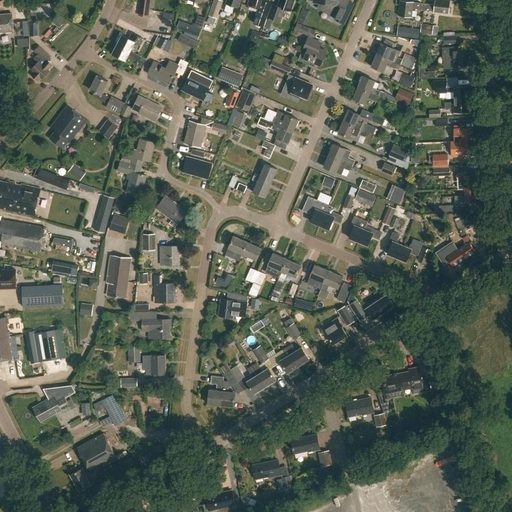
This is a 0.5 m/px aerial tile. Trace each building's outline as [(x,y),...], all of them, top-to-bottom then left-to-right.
[(139,0),(137,16),(148,18),(150,0),(139,0)] [(216,19),(223,0),(221,0),(214,0),(208,17),(216,19)] [(249,0),(248,6),(259,10),(254,23),(264,26),(272,4),(267,2),(267,0),(249,0)] [(290,11),(294,0),(280,0),(278,7),(273,5),(269,16),(281,21),(285,10),(290,11)] [(319,8),(332,14),(341,18),(338,23),(339,23),(349,0),(313,0),(313,3),(321,4),(319,8)] [(435,0),(435,5),(424,4),(423,10),(434,11),(434,12),(449,14),(451,1),(443,0),(435,0)] [(423,10),(424,4),(413,3),(413,2),(400,1),(399,16),(412,17),(413,9),(423,10)] [(53,13),(52,6),(39,8),(40,14),(53,13)] [(0,16),(0,31),(13,30),(12,15),(0,16)] [(57,15),(52,22),(60,28),(65,21),(57,15)] [(216,19),(208,17),(207,23),(214,25),(216,19)] [(179,21),(176,29),(181,31),(184,22),(179,21)] [(308,27),(298,22),(297,22),(294,29),(292,33),(297,35),(299,32),(313,38),(316,30),(308,27)] [(31,24),(31,37),(40,37),(39,24),(31,24)] [(422,24),(420,33),(432,34),(433,26),(422,24)] [(201,29),(201,28),(194,26),(191,34),(198,37),(201,29)] [(404,38),(405,29),(398,28),(397,38),(404,38)] [(49,30),(44,36),(47,39),(52,32),(49,30)] [(414,39),(419,40),(420,30),(413,30),(412,39),(414,39)] [(118,45),(131,52),(134,47),(139,50),(145,40),(132,33),(130,39),(123,35),(118,45)] [(456,43),(456,36),(443,36),(443,44),(456,43)] [(279,37),(278,42),(287,45),(289,40),(279,37)] [(28,38),(18,39),(18,47),(29,47),(28,38)] [(159,38),(156,46),(170,54),(172,41),(159,38)] [(311,62),(321,66),(327,53),(320,49),(321,47),(319,42),(318,42),(308,38),(299,61),(309,66),(311,62)] [(382,44),(377,55),(400,65),(401,66),(401,64),(403,60),(397,58),(400,52),(394,49),(382,44)] [(131,52),(118,45),(113,54),(126,61),(128,57),(138,63),(138,64),(143,67),(146,60),(131,52)] [(34,58),(37,61),(39,62),(33,69),(36,72),(33,76),(38,80),(41,77),(43,79),(49,72),(48,70),(51,67),(46,62),(51,57),(39,46),(34,51),(38,54),(34,58)] [(470,65),(469,48),(450,48),(450,52),(443,52),(443,58),(448,58),(449,68),(444,68),(444,69),(458,68),(457,68),(457,65),(470,65)] [(412,69),(417,58),(406,54),(403,60),(401,64),(412,69)] [(377,55),(372,67),(384,72),(387,66),(398,70),(400,65),(377,55)] [(188,63),(181,59),(178,65),(170,61),(167,67),(155,61),(149,74),(170,84),(176,72),(182,75),(188,63)] [(292,67),(273,60),(270,67),(288,75),(292,67)] [(218,78),(239,86),(243,76),(222,68),(218,78)] [(402,72),(398,82),(411,87),(413,81),(415,78),(411,76),(402,72)] [(111,96),(110,98),(102,94),(108,81),(97,75),(90,89),(94,92),(92,95),(108,103),(106,107),(119,114),(125,103),(111,96)] [(114,76),(111,81),(119,85),(121,80),(114,76)] [(289,76),(281,95),(297,102),(300,96),(308,100),(313,86),(296,78),(289,76)] [(364,76),(359,88),(382,98),(384,93),(373,88),(376,82),(364,76)] [(189,78),(188,78),(182,91),(204,101),(212,85),(203,81),(201,85),(189,79),(189,78)] [(437,94),(453,93),(454,103),(444,104),(445,110),(451,110),(451,113),(469,112),(468,97),(471,97),(470,87),(446,88),(446,81),(436,81),(437,94)] [(359,88),(354,99),(366,105),(368,98),(380,103),(382,98),(359,88)] [(396,100),(409,106),(414,94),(402,89),(396,100)] [(234,108),(236,101),(239,93),(232,90),(229,98),(226,105),(234,108)] [(250,111),(256,96),(244,90),(238,106),(250,111)] [(162,107),(139,96),(133,109),(140,112),(139,113),(156,121),(162,107)] [(127,117),(131,107),(125,104),(120,114),(127,117)] [(87,120),(68,105),(50,127),(55,131),(50,138),(63,148),(68,142),(70,143),(87,120)] [(391,113),(377,107),(374,113),(388,119),(391,113)] [(349,110),(344,122),(367,132),(373,134),(376,128),(367,124),(369,119),(349,110)] [(261,117),(261,118),(270,122),(294,132),(299,120),(287,115),(286,116),(283,115),(283,113),(278,111),(273,122),(270,121),(261,117)] [(388,121),(374,115),(372,122),(385,127),(388,121)] [(270,122),(261,118),(258,124),(268,129),(268,127),(274,130),(280,132),(277,138),(289,143),(294,132),(270,122)] [(436,118),(436,126),(448,126),(448,118),(436,118)] [(108,119),(99,130),(109,138),(118,127),(108,119)] [(203,125),(206,126),(211,128),(211,129),(213,130),(212,134),(223,138),(225,133),(228,126),(214,122),(205,119),(203,125)] [(415,128),(426,128),(426,120),(415,120),(415,128)] [(203,125),(190,121),(189,127),(185,144),(192,146),(192,147),(193,147),(194,146),(201,148),(206,126),(203,125)] [(367,132),(344,122),(339,133),(358,142),(361,135),(365,137),(367,132)] [(456,142),(473,141),(472,128),(464,128),(464,126),(454,127),(454,132),(455,142),(456,142)] [(259,130),(256,136),(264,140),(267,133),(259,130)] [(123,155),(121,161),(137,165),(136,167),(142,169),(144,161),(150,162),(155,143),(140,139),(136,156),(133,155),(133,158),(123,155)] [(270,158),(276,145),(265,140),(262,146),(266,148),(263,155),(270,158)] [(473,154),(473,141),(456,142),(456,150),(451,150),(452,157),(465,157),(465,155),(473,154)] [(329,156),(353,166),(355,161),(343,156),(346,150),(334,144),(329,156)] [(411,150),(395,144),(390,154),(407,161),(411,150)] [(448,155),(433,155),(433,166),(449,166),(448,155)] [(324,167),(336,172),(342,175),(344,169),(351,171),(353,166),(329,156),(324,167)] [(419,156),(419,164),(429,164),(429,156),(419,156)] [(213,164),(188,157),(183,172),(208,179),(213,164)] [(121,161),(120,166),(119,171),(131,175),(127,192),(142,196),(147,176),(140,175),(142,169),(136,167),(137,165),(121,161)] [(381,171),(392,175),(396,167),(385,162),(381,171)] [(260,178),(272,183),(278,169),(266,164),(260,178)] [(38,169),(35,177),(66,190),(70,181),(38,169)] [(80,169),(74,176),(80,181),(86,173),(80,169)] [(464,189),(464,190),(475,189),(475,176),(466,177),(466,174),(457,175),(457,180),(458,180),(458,190),(464,189)] [(234,188),(238,177),(233,175),(229,185),(234,188)] [(260,178),(254,176),(252,180),(258,183),(254,192),(266,197),(272,183),(260,178)] [(325,177),(323,184),(332,187),(335,180),(325,177)] [(376,185),(363,179),(359,187),(373,193),(376,185)] [(1,182),(0,186),(0,194),(37,203),(40,189),(10,182),(10,184),(1,182)] [(247,186),(239,183),(236,189),(244,192),(247,186)] [(95,189),(80,184),(78,188),(93,193),(95,189)] [(406,190),(395,186),(389,200),(400,204),(406,190)] [(464,190),(465,196),(454,196),(455,205),(467,205),(468,202),(476,202),(475,189),(464,190)] [(359,190),(355,199),(372,207),(376,197),(359,190)] [(0,208),(34,216),(37,203),(0,194),(0,208)] [(349,209),(355,196),(348,194),(343,206),(349,209)] [(94,230),(105,233),(115,198),(103,195),(94,230)] [(187,212),(166,197),(157,209),(173,220),(170,224),(175,228),(187,212)] [(311,222),(320,226),(329,205),(309,197),(303,211),(313,215),(311,222)] [(116,199),(114,208),(122,210),(125,201),(116,199)] [(329,205),(320,226),(329,230),(334,220),(341,223),(343,217),(334,213),(333,216),(326,213),(329,205)] [(439,213),(452,213),(451,205),(439,205),(439,213)] [(389,225),(396,209),(389,206),(382,222),(389,225)] [(115,214),(110,229),(125,234),(130,219),(115,214)] [(418,215),(414,224),(419,227),(424,218),(418,215)] [(471,215),(456,222),(461,236),(467,235),(466,232),(471,230),(470,226),(475,224),(471,215)] [(393,216),(389,225),(396,228),(397,226),(401,228),(404,220),(393,216)] [(349,238),(359,242),(365,226),(367,222),(355,217),(351,227),(354,228),(349,238)] [(41,252),(46,228),(2,220),(2,224),(0,223),(0,247),(1,248),(1,245),(41,252)] [(365,226),(359,242),(368,246),(372,236),(379,239),(382,233),(372,229),(365,226)] [(155,250),(155,233),(143,234),(143,250),(155,250)] [(388,255),(397,258),(402,245),(397,243),(400,236),(394,233),(389,243),(392,244),(388,255)] [(467,244),(458,250),(465,259),(475,251),(471,244),(472,243),(467,235),(463,238),(467,244)] [(229,248),(243,254),(248,242),(234,236),(229,248)] [(248,242),(243,254),(257,260),(262,248),(248,242)] [(402,245),(397,258),(407,263),(411,253),(418,256),(421,250),(411,246),(410,248),(402,245)] [(179,264),(179,246),(160,246),(160,264),(179,264)] [(418,261),(425,264),(431,250),(424,247),(418,261)] [(465,259),(458,250),(453,253),(449,248),(442,253),(447,261),(449,259),(454,266),(465,259)] [(282,271),(287,259),(274,253),(265,272),(279,278),(281,272),(281,273),(282,271)] [(132,259),(111,256),(108,284),(110,284),(108,296),(124,298),(124,295),(127,295),(132,259)] [(287,259),(282,271),(296,277),(301,265),(287,259)] [(310,277),(307,284),(321,289),(324,283),(329,271),(315,265),(310,277)] [(246,279),(254,283),(259,272),(250,268),(246,279)] [(0,288),(9,288),(16,288),(15,270),(8,271),(0,271),(0,288)] [(329,271),(324,283),(338,289),(343,277),(329,271)] [(259,272),(254,283),(261,285),(266,274),(259,272)] [(148,284),(148,273),(139,273),(139,284),(148,284)] [(162,283),(162,275),(154,275),(155,302),(175,302),(175,283),(162,283)] [(228,288),(230,282),(224,279),(218,277),(216,283),(228,288)] [(280,289),(284,282),(278,280),(275,287),(280,289)] [(344,282),(340,291),(348,294),(351,285),(344,282)] [(130,283),(129,295),(136,296),(138,283),(130,283)] [(294,295),(298,285),(293,283),(289,293),(294,295)] [(24,308),(64,306),(63,286),(23,288),(24,308)] [(249,293),(256,296),(259,291),(251,288),(249,293)] [(311,301),(314,292),(303,288),(300,297),(311,301)] [(321,289),(319,296),(325,299),(328,292),(321,289)] [(245,317),(246,306),(247,296),(228,291),(227,299),(221,299),(219,315),(233,317),(233,316),(245,317)] [(334,303),(340,306),(344,296),(338,293),(334,303)] [(351,293),(347,302),(349,305),(356,300),(351,293)] [(360,322),(370,315),(376,311),(379,316),(393,306),(386,295),(372,305),(363,311),(356,300),(349,305),(360,322)] [(260,299),(252,298),(251,308),(259,309),(260,299)] [(306,309),(307,301),(296,299),(294,306),(306,309)] [(135,312),(147,311),(147,302),(135,303),(135,312)] [(80,315),(92,316),(93,304),(81,303),(80,315)] [(354,321),(345,306),(337,310),(347,325),(354,321)] [(142,321),(142,332),(149,332),(149,336),(151,338),(151,340),(170,339),(169,320),(156,320),(156,318),(153,318),(153,313),(133,313),(133,322),(138,322),(138,321),(142,321)] [(0,361),(15,359),(19,358),(15,336),(12,337),(10,337),(9,331),(6,316),(0,317),(0,361)] [(296,339),(302,335),(294,322),(293,323),(290,318),(284,322),(287,327),(286,328),(294,340),(296,339)] [(323,328),(328,336),(333,345),(347,336),(342,327),(343,327),(338,319),(323,328)] [(264,326),(261,321),(250,327),(254,333),(264,326)] [(55,329),(36,333),(36,331),(25,333),(31,363),(60,358),(55,330),(55,329)] [(226,341),(230,347),(236,343),(232,337),(226,341)] [(292,344),(286,347),(299,367),(309,360),(301,348),(296,351),(292,344)] [(269,358),(264,351),(260,345),(253,350),(262,363),(269,358)] [(128,346),(129,362),(141,361),(140,346),(128,346)] [(299,367),(286,347),(277,353),(282,360),(280,361),(288,374),(299,367)] [(143,356),(143,368),(147,368),(147,374),(166,374),(165,355),(146,355),(143,356)] [(257,363),(252,366),(258,375),(266,388),(276,381),(269,369),(263,372),(257,363)] [(230,370),(243,390),(249,386),(235,366),(230,370)] [(258,375),(252,366),(248,369),(253,378),(247,382),(255,395),(266,388),(258,375)] [(422,378),(419,366),(409,368),(409,371),(384,376),(386,383),(381,384),(384,396),(387,395),(387,397),(404,394),(403,389),(413,387),(414,393),(424,391),(431,390),(428,377),(422,378)] [(243,390),(230,370),(224,374),(238,394),(243,390)] [(216,389),(210,388),(208,405),(221,406),(223,381),(224,376),(212,374),(211,382),(217,383),(216,389)] [(121,387),(137,386),(137,378),(121,378),(121,387)] [(235,391),(229,390),(229,387),(232,386),(229,381),(223,381),(221,406),(233,407),(235,391)] [(72,409),(64,396),(57,400),(55,397),(33,408),(41,422),(62,411),(64,414),(72,409)] [(113,422),(115,427),(127,420),(114,396),(113,397),(112,396),(110,397),(110,396),(102,401),(110,417),(113,422)] [(374,412),(370,397),(346,402),(349,416),(362,414),(362,415),(374,412)] [(85,416),(93,415),(93,404),(85,404),(85,416)] [(387,424),(385,413),(374,415),(376,426),(387,424)] [(317,433),(291,438),(294,454),(307,451),(308,453),(320,450),(317,433)] [(104,434),(93,440),(78,449),(87,466),(70,475),(79,492),(91,486),(86,476),(91,473),(92,474),(118,460),(104,434)] [(332,464),(329,450),(318,452),(321,466),(332,464)] [(281,474),(278,459),(253,465),(256,478),(269,476),(281,474)] [(292,487),(293,487),(290,475),(281,477),(284,489),(285,494),(293,492),(292,487)] [(206,495),(209,506),(204,507),(204,511),(231,511),(236,511),(235,506),(231,490),(206,495)] [(257,501),(250,498),(248,503),(254,506),(257,501)]
